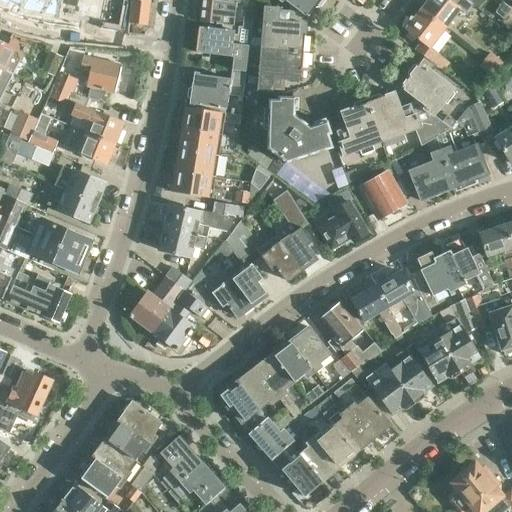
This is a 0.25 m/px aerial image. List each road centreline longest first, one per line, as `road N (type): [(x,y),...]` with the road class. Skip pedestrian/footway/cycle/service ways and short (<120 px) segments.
road 1 (residential): [(182,399),(202,372),(380,245),(511,188)]
road 2 (residential): [(170,49),(91,367)]
road 3 (residential): [(343,511),(465,415),(511,393)]
road 4 (residential): [(170,49),(0,21)]
road 5 (residential): [(109,377),(14,511)]
road 6 (residential): [(274,511),(182,399)]
